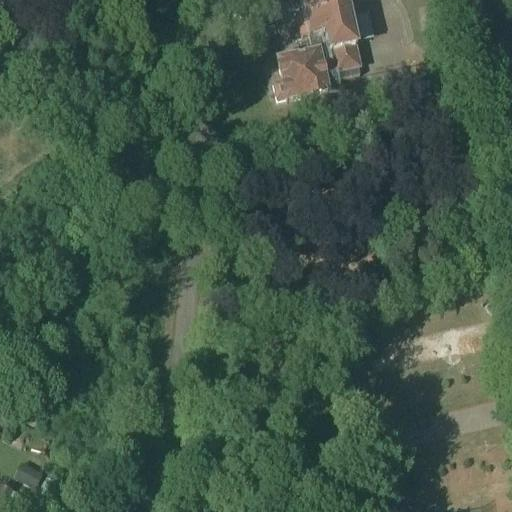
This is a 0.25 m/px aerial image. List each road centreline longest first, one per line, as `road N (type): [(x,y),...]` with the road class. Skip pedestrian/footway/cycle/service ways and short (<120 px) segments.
road 1 (residential): [(143,511),(175,396),(218,0)]
road 2 (residential): [(511,239),(466,0)]
